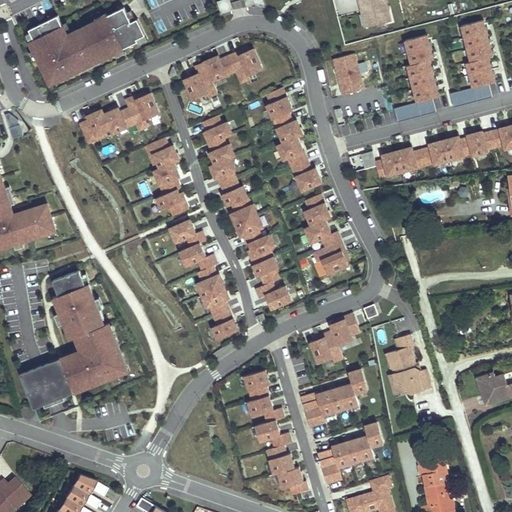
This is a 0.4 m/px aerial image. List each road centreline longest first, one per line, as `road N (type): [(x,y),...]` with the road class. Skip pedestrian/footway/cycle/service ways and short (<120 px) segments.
road 1 (residential): [(157,62),(260,22),(286,30),(309,62),(344,187),(381,267),(377,289),(272,335)]
road 2 (residential): [(157,62),(257,342)]
road 3 (residential): [(0,48),(14,95),(38,111),(157,62)]
road 4 (residential): [(272,335),(324,511)]
road 5 (residential): [(257,342),(196,387),(143,470)]
road 6 (residential): [(143,470),(0,422)]
road 7 (residential): [(407,240),(449,378)]
road 8 (residential): [(488,511),(449,378)]
road 9 (residential): [(260,511),(143,470)]
